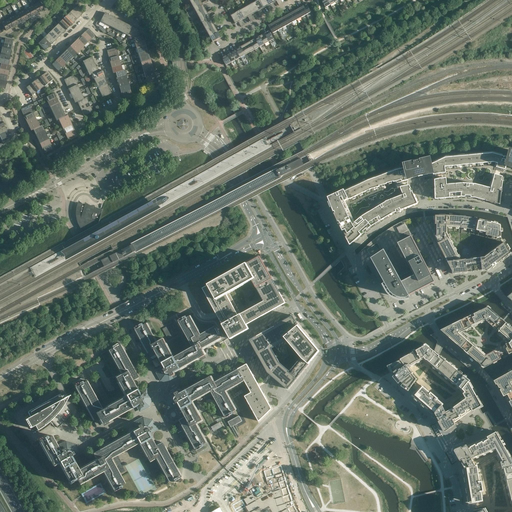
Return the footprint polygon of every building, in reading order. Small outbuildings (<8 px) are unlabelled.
[(198,0),(192,4),(194,9),(203,4),(202,3),(200,0),(198,0)] [(259,0),(255,3),(262,15),(263,14),(261,10),(264,8),(259,0)] [(265,0),(259,0),(264,8),(267,6),(269,11),(271,10),(265,0)] [(271,0),(265,0),(271,10),(273,9),(270,4),(273,3),(271,0)] [(35,5),(39,13),(44,10),(39,1),(36,3),(37,4),(35,5)] [(194,9),(197,13),(205,9),(203,5),(205,4),(204,2),(202,3),(203,4),(194,9)] [(297,10),(301,18),(306,16),(299,2),(298,3),(301,8),(297,10)] [(299,2),(306,16),(311,13),(307,5),(307,4),(303,7),(300,2),(299,2)] [(255,3),(250,5),(254,13),(257,12),(260,16),(262,15),(255,3)] [(30,6),(34,15),(39,13),(35,5),(33,6),(32,5),(30,6)] [(250,5),(245,8),(252,21),(254,20),(251,15),(254,13),(250,5)] [(25,10),(30,18),(34,15),(30,6),(27,8),(27,9),(25,10)] [(70,13),(76,20),(84,13),(77,6),(70,13)] [(287,15),(292,23),(297,21),(290,7),(289,8),(291,13),(287,15)] [(290,7),(297,21),(301,18),(297,10),(293,12),(290,7)] [(245,8),(240,10),(245,19),(248,17),(250,22),(252,21),(245,8)] [(197,13),(200,18),(208,13),(207,13),(205,9),(197,13)] [(20,12),(25,21),(30,18),(25,10),(23,11),(23,10),(20,12)] [(236,13),(243,26),(245,25),(242,20),(245,19),(240,10),(236,13)] [(200,18),(202,23),(211,18),(208,14),(211,13),(210,11),(207,13),(208,13),(200,18)] [(16,15),(20,23),(25,21),(20,12),(17,13),(17,14),(16,15)] [(280,13),(287,26),(292,23),(287,15),(284,17),(281,12),(280,13)] [(66,17),(73,23),(76,20),(70,13),(66,17)] [(100,22),(105,24),(109,15),(104,13),(102,19),(101,20),(100,22)] [(238,22),(241,27),(243,26),(236,13),(231,16),(235,24),(238,22)] [(278,20),(283,28),(287,26),(280,13),(279,13),(282,18),(278,20)] [(11,17),(15,26),(20,23),(16,15),(14,16),(14,15),(11,17)] [(105,24),(109,27),(114,18),(109,15),(105,24)] [(6,20),(11,28),(15,26),(11,17),(8,19),(6,20)] [(62,20),(69,27),(73,23),(66,17),(62,20)] [(271,17),(270,18),(278,31),(283,28),(278,20),(274,22),(271,17)] [(109,27),(114,29),(118,20),(114,18),(109,27)] [(202,23),(205,28),(213,23),(213,22),(211,18),(202,23)] [(272,23),(268,26),(273,34),(278,31),(270,18),(269,18),(272,23)] [(1,22),(6,31),(11,28),(6,20),(5,21),(4,21),(1,22)] [(59,24),(66,31),(69,27),(62,20),(59,24)] [(114,29),(118,31),(123,22),(118,20),(114,29)] [(205,28),(208,32),(216,28),(214,24),(216,23),(215,21),(213,22),(213,23),(205,28)] [(118,31),(123,34),(127,25),(123,22),(118,31)] [(55,27),(62,34),(66,31),(59,24),(55,27)] [(123,34),(128,36),(132,27),(127,25),(123,34)] [(51,31),(58,38),(62,34),(55,27),(51,31)] [(128,36),(133,39),(140,36),(139,33),(139,32),(138,31),(138,30),(137,30),(132,27),(128,36)] [(208,32),(210,37),(218,33),(218,32),(216,28),(208,32)] [(81,36),(88,43),(95,36),(88,29),(81,36)] [(210,37),(213,42),(221,38),(219,34),(221,32),(220,30),(218,32),(218,33),(210,37)] [(48,34),(54,41),(58,38),(51,31),(48,34)] [(269,42),(270,44),(275,41),(272,35),(270,31),(265,33),(264,31),(262,32),(264,34),(265,34),(269,42)] [(44,38),(51,45),(54,41),(48,34),(44,38)] [(260,36),(264,45),(269,42),(265,34),(264,34),(260,36)] [(77,40),(84,47),(88,43),(81,36),(77,40)] [(133,39),(135,44),(144,41),(142,36),(141,36),(140,36),(133,39)] [(255,39),(260,47),(264,45),(260,36),(256,38),(255,36),(253,37),(254,39),(255,39)] [(42,47),(45,51),(51,45),(44,38),(38,44),(42,47)] [(250,42),(255,50),(260,47),(255,39),(254,39),(250,42)] [(74,43),(81,50),(84,47),(77,40),(74,43)] [(245,44),(250,53),(255,50),(250,42),(246,44),(245,41),(243,43),(244,45),(245,44)] [(70,47),(77,54),(81,50),(74,43),(70,47)] [(241,47),(245,55),(250,53),(245,44),(244,45),(241,47)] [(66,51),(73,58),(77,54),(70,47),(66,51)] [(236,50),(240,58),(245,55),(241,47),(237,49),(236,47),(234,48),(235,50),(236,50)] [(109,59),(118,56),(116,48),(107,51),(109,59)] [(231,52),(236,60),(240,58),(236,50),(235,50),(231,52)] [(63,54),(70,61),(73,58),(66,51),(63,54)] [(224,53),(226,55),(227,55),(231,63),(236,60),(231,52),(227,54),(226,52),(224,53)] [(59,58),(66,65),(70,61),(63,54),(59,58)] [(227,55),(226,55),(221,58),(226,66),(231,63),(227,55)] [(83,62),(85,66),(94,62),(92,57),(83,62)] [(55,61),(62,68),(66,65),(59,58),(55,61)] [(52,65),(59,72),(62,68),(55,61),(52,65)] [(85,66),(87,71),(96,67),(94,62),(85,66)] [(91,75),(92,75),(91,75),(98,71),(96,67),(87,71),(89,76),(91,75)] [(92,75),(94,79),(103,75),(100,70),(99,71),(98,71),(91,75),(92,75)] [(42,75),(48,83),(53,80),(47,72),(42,75)] [(38,78),(44,86),(48,83),(42,75),(38,78)] [(94,79),(96,84),(105,80),(103,75),(94,79)] [(155,75),(145,78),(148,86),(157,83),(155,75)] [(68,89),(77,85),(73,76),(67,78),(66,79),(64,80),(68,89)] [(34,82),(40,89),(44,86),(38,78),(34,82)] [(96,84),(98,89),(107,84),(105,80),(96,84)] [(30,85),(36,92),(40,89),(34,82),(30,85)] [(98,89),(103,98),(112,94),(107,84),(98,89)] [(26,88),(32,96),(36,92),(30,85),(26,88)] [(70,94),(79,90),(77,85),(68,89),(70,94)] [(73,99),(81,94),(79,90),(70,94),(73,99)] [(47,103),(56,98),(54,93),(45,98),(47,103)] [(76,103),(77,102),(84,99),(81,94),(73,99),(75,103),(75,104),(76,103)] [(47,103),(50,107),(58,103),(56,98),(47,103)] [(77,102),(79,107),(88,103),(86,98),(84,99),(77,102)] [(50,112),(52,112),(61,107),(58,103),(50,107),(48,108),(50,112)] [(79,107),(82,112),(90,107),(88,103),(79,107)] [(24,117),(33,113),(29,105),(20,110),(24,117)] [(52,112),(54,116),(63,112),(61,107),(52,112)] [(90,107),(82,112),(84,116),(85,116),(92,113),(93,112),(90,107)] [(56,121),(59,120),(58,120),(65,117),(65,116),(63,112),(54,116),(56,121)] [(26,122),(35,117),(33,113),(24,117),(26,122)] [(59,120),(61,125),(69,120),(67,115),(66,116),(65,116),(65,117),(58,120),(59,120)] [(28,126),(37,122),(35,117),(26,122),(28,126)] [(61,125),(63,129),(72,125),(69,120),(61,125)] [(32,130),(33,130),(40,127),(40,126),(37,122),(28,126),(31,131),(32,130)] [(33,130),(35,135),(44,130),(42,125),(40,126),(40,127),(33,130)] [(63,129),(65,134),(74,129),(72,125),(63,129)] [(65,134),(69,141),(78,137),(74,129),(65,134)] [(35,135),(37,139),(46,135),(44,130),(35,135)] [(0,134),(0,139),(2,143),(11,139),(7,131),(0,134)] [(37,139),(40,144),(48,139),(46,135),(37,139)] [(40,144),(42,148),(51,144),(48,139),(40,144)] [(42,148),(44,153),(53,149),(51,144),(42,148)] [(503,175),(503,173),(504,171),(505,170),(506,165),(508,158),(502,156),(503,154),(492,152),(446,156),(434,162),(434,163),(431,165),(433,173),(434,175),(435,175),(436,177),(436,178),(436,180),(435,180),(435,184),(435,187),(435,189),(435,197),(435,199),(437,199),(438,199),(439,199),(443,199),(444,198),(446,198),(449,198),(451,198),(452,198),(459,197),(460,197),(462,197),(465,197),(466,197),(467,197),(468,198),(472,198),(473,198),(475,198),(476,198),(477,199),(484,200),(485,201),(487,201),(490,202),(491,202),(492,203),(493,203),(497,204),(498,204),(499,205),(500,205),(500,202),(500,200),(501,196),(501,192),(502,187),(502,185),(503,181),(503,177),(503,175)] [(83,270),(86,276),(117,262),(119,260),(119,261),(131,256),(223,208),(310,162),(307,156),(221,198),(126,247),(116,252),(116,253),(116,254),(83,270)] [(413,164),(405,166),(405,168),(408,180),(411,178),(414,177),(414,178),(418,176),(420,175),(422,175),(423,175),(426,175),(427,175),(427,174),(429,174),(433,173),(431,165),(430,160),(422,162),(421,163),(420,160),(414,162),(414,164),(413,164)] [(408,180),(405,168),(400,169),(400,168),(396,169),(383,173),(367,179),(346,189),(344,190),(332,196),(328,198),(330,202),(331,204),(332,206),(334,212),(336,216),(336,217),(338,220),(339,224),(340,226),(342,230),(343,231),(343,232),(349,243),(350,245),(352,244),(353,242),(359,237),(361,235),(366,231),(369,228),(372,226),(373,225),(379,222),(382,220),(384,219),(387,217),(388,216),(393,213),(395,212),(401,210),(404,209),(409,207),(410,207),(414,205),(415,205),(416,204),(418,204),(417,202),(414,197),(413,194),(410,187),(409,185),(409,186),(402,188),(398,190),(397,188),(397,187),(407,183),(408,182),(408,181),(408,180)] [(160,199),(156,202),(153,203),(153,204),(153,205),(152,207),(154,207),(155,207),(155,208),(158,206),(163,204),(164,203),(165,202),(166,201),(168,200),(169,198),(168,198),(168,197),(166,197),(165,198),(163,198),(162,199),(160,199)] [(160,208),(158,206),(156,204),(156,203),(156,202),(155,199),(60,252),(62,254),(63,255),(64,256),(64,257),(65,261),(160,208)] [(90,237),(94,238),(93,238),(93,237),(90,235),(88,234),(87,233),(86,232),(85,231),(83,230),(82,228),(81,226),(80,224),(79,223),(78,221),(78,219),(78,217),(77,216),(77,213),(77,211),(78,209),(78,207),(79,204),(81,205),(81,204),(77,203),(76,207),(75,211),(75,214),(76,219),(77,223),(78,226),(80,229),(82,232),(85,234),(88,236),(90,237)] [(83,230),(85,231),(86,232),(87,233),(88,234),(90,235),(93,237),(93,238),(94,238),(94,239),(95,239),(96,239),(97,239),(98,239),(99,238),(100,238),(102,238),(104,238),(104,240),(105,243),(106,246),(106,248),(107,250),(108,253),(109,255),(110,257),(105,259),(107,262),(110,269),(118,264),(117,262),(119,260),(119,261),(131,256),(126,247),(116,252),(116,253),(116,254),(114,251),(113,249),(111,246),(111,245),(107,238),(106,238),(101,229),(102,229),(102,228),(99,224),(98,223),(99,220),(102,210),(100,209),(96,208),(94,207),(93,210),(91,209),(89,208),(89,206),(84,204),(82,204),(81,204),(81,205),(79,204),(78,207),(78,209),(77,211),(77,213),(77,216),(78,217),(78,219),(78,221),(79,223),(80,224),(81,226),(82,228),(83,230)] [(435,216),(435,217),(435,224),(436,225),(435,227),(435,230),(435,233),(435,234),(435,235),(434,236),(438,243),(438,244),(439,244),(440,247),(442,250),(442,251),(443,253),(444,254),(445,257),(446,258),(448,261),(447,261),(448,262),(448,263),(450,266),(451,268),(451,269),(452,271),(453,274),(454,274),(461,273),(479,271),(482,270),(484,270),(486,270),(487,270),(488,271),(491,269),(492,267),(493,268),(496,266),(495,265),(498,263),(500,261),(501,262),(504,260),(503,259),(505,257),(506,258),(509,256),(509,255),(511,253),(504,242),(504,243),(503,244),(480,260),(478,260),(460,262),(446,233),(446,228),(467,230),(481,233),(501,238),(501,237),(501,225),(491,222),(480,220),(475,219),(471,218),(463,217),(455,216),(447,216),(445,216),(440,216),(436,216),(435,216)] [(366,248),(365,248),(366,249),(367,250),(370,248),(377,243),(381,249),(373,254),(374,255),(375,256),(371,258),(386,286),(388,289),(389,291),(390,292),(391,293),(392,294),(393,295),(394,296),(396,297),(397,297),(398,298),(400,298),(401,298),(403,298),(404,298),(406,298),(407,298),(409,297),(410,297),(409,295),(433,283),(435,282),(430,273),(411,236),(409,231),(408,230),(404,222),(403,221),(399,223),(395,226),(391,228),(386,231),(382,234),(378,237),(375,239),(372,242),(370,243),(368,245),(366,248)] [(209,285),(202,289),(217,315),(228,335),(229,336),(247,326),(247,325),(278,307),(286,303),(285,303),(260,257),(247,264),(216,281),(209,285)] [(47,260),(34,265),(35,269),(33,270),(36,276),(40,274),(39,273),(53,267),(51,262),(49,263),(47,260)] [(487,308),(441,330),(441,331),(443,332),(444,333),(445,334),(447,336),(450,338),(452,340),(453,341),(458,346),(462,349),(464,351),(465,352),(470,355),(475,360),(480,364),(482,366),(484,368),(486,367),(501,359),(500,358),(503,356),(506,355),(508,353),(509,354),(511,352),(511,327),(505,322),(502,319),(491,309),(491,308),(488,306),(486,307),(487,308)] [(152,358),(155,356),(161,367),(155,370),(161,380),(172,382),(180,377),(177,371),(199,359),(200,361),(203,360),(201,358),(206,355),(202,349),(221,338),(220,335),(221,334),(217,326),(201,334),(191,315),(187,317),(187,316),(178,320),(193,347),(174,357),(164,338),(158,342),(147,323),(144,325),(143,323),(135,328),(152,358)] [(274,326),(256,336),(249,340),(258,355),(267,372),(270,374),(288,389),(297,379),(309,364),(314,358),(313,345),(313,344),(298,326),(292,316),(278,324),(274,326)] [(171,320),(162,325),(170,339),(178,335),(171,320)] [(247,326),(229,336),(230,338),(231,339),(232,342),(250,331),(249,329),(248,328),(247,326)] [(98,418),(102,425),(103,426),(137,407),(140,412),(149,407),(152,397),(147,387),(138,392),(132,381),(138,377),(118,342),(110,347),(111,349),(108,350),(121,374),(114,377),(125,396),(102,409),(86,381),(83,383),(82,381),(74,386),(94,421),(98,418)] [(394,373),(396,375),(401,382),(403,384),(401,386),(409,391),(411,387),(413,385),(416,381),(417,379),(412,374),(413,373),(409,368),(409,367),(423,359),(454,383),(453,384),(458,388),(460,389),(461,388),(463,393),(461,394),(464,398),(450,408),(452,410),(448,413),(451,418),(447,420),(440,406),(443,405),(438,401),(439,400),(436,398),(437,397),(433,394),(432,394),(431,393),(430,393),(421,386),(418,390),(414,394),(417,397),(420,399),(420,400),(419,401),(418,403),(427,411),(429,409),(429,410),(431,411),(434,414),(433,414),(433,415),(434,415),(436,419),(436,420),(437,420),(437,419),(438,419),(439,421),(438,421),(438,422),(439,422),(439,424),(443,431),(444,431),(444,432),(445,432),(445,431),(455,425),(455,424),(454,423),(472,410),(473,411),(479,408),(479,407),(482,406),(483,405),(477,395),(476,396),(472,388),(473,388),(470,382),(469,383),(469,382),(470,380),(467,378),(466,377),(464,375),(461,374),(462,373),(459,371),(457,370),(457,369),(452,365),(451,365),(452,364),(446,360),(445,361),(445,360),(445,359),(440,355),(440,356),(436,353),(428,347),(429,346),(425,344),(421,346),(422,348),(420,348),(419,347),(418,348),(409,353),(409,354),(400,359),(401,360),(388,366),(391,373),(391,374),(394,373)] [(238,369),(240,373),(242,372),(246,380),(245,381),(246,383),(251,393),(245,396),(254,414),(259,422),(272,409),(263,394),(259,387),(258,385),(247,364),(245,365),(238,369)] [(180,421),(197,451),(205,446),(204,445),(207,443),(197,424),(203,420),(192,402),(211,392),(226,418),(234,413),(233,412),(236,410),(226,391),(245,381),(246,380),(242,372),(240,373),(238,369),(215,382),(211,376),(207,379),(206,376),(202,378),(203,381),(181,393),(178,386),(169,391),(166,401),(169,407),(166,409),(165,415),(168,422),(175,424),(180,421)] [(511,370),(495,380),(495,381),(496,383),(495,383),(498,388),(499,388),(501,392),(503,391),(508,400),(508,401),(511,398),(511,370)] [(399,384),(401,382),(400,380),(399,378),(396,375),(394,376),(393,377),(394,378),(399,384)] [(98,380),(93,383),(98,391),(101,389),(100,388),(103,387),(98,380)] [(71,413),(65,403),(66,401),(66,400),(67,399),(68,397),(69,396),(69,395),(65,397),(62,399),(59,394),(27,412),(30,417),(26,419),(31,427),(34,426),(38,433),(42,430),(45,429),(48,426),(50,425),(53,422),(58,428),(62,425),(65,421),(68,417),(71,413)] [(239,416),(228,422),(231,427),(232,427),(234,426),(235,425),(242,421),(239,416)] [(76,479),(79,484),(103,471),(114,491),(122,487),(122,485),(125,484),(122,477),(111,459),(139,443),(149,462),(155,458),(168,482),(172,480),(172,482),(181,477),(161,442),(155,446),(150,436),(157,432),(151,421),(142,419),(132,424),(135,430),(100,450),(98,447),(96,448),(98,451),(93,453),(97,460),(78,470),(71,456),(74,454),(75,456),(78,454),(76,449),(74,446),(66,443),(64,444),(63,445),(62,444),(59,446),(61,450),(59,451),(51,435),(48,437),(47,435),(39,440),(53,466),(59,463),(69,481),(68,481),(69,484),(74,481),(76,479)] [(220,422),(211,426),(214,431),(223,426),(220,422)] [(464,468),(462,468),(466,495),(469,495),(471,494),(471,498),(472,502),(474,502),(476,502),(480,501),(482,501),(477,467),(473,467),(472,466),(494,456),(498,463),(496,463),(498,471),(501,470),(501,473),(502,477),(501,477),(501,480),(500,480),(501,483),(502,483),(503,488),(502,489),(502,491),(503,491),(504,495),(503,495),(504,498),(505,498),(506,503),(505,503),(506,506),(507,506),(508,507),(508,510),(507,510),(507,511),(487,511),(486,508),(481,509),(477,509),(475,510),(473,510),(473,511),(511,511),(511,457),(507,450),(506,450),(500,439),(502,438),(498,431),(496,432),(493,433),(487,437),(487,438),(467,446),(466,445),(455,449),(454,450),(454,451),(458,458),(459,460),(460,460),(460,461),(464,468)] [(287,509),(288,511),(298,511),(295,505),(282,465),(263,471),(268,486),(271,485),(272,491),(279,487),(285,504),(286,503),(287,506),(289,505),(291,507),(287,509)] [(91,488),(81,494),(82,496),(82,497),(83,497),(83,498),(86,504),(106,493),(102,487),(102,486),(101,485),(100,483),(91,488)] [(247,506),(244,499),(252,494),(254,498),(255,498),(256,500),(272,491),(271,485),(268,486),(269,489),(254,497),(252,494),(232,505),(233,508),(231,509),(233,511),(247,511),(245,507),(247,506)] [(279,487),(272,491),(278,511),(288,511),(287,509),(291,507),(289,505),(287,506),(286,503),(285,504),(279,487)] [(252,494),(244,499),(247,506),(245,507),(247,511),(254,511),(260,508),(256,501),(256,500),(255,498),(254,498),(252,494)]
